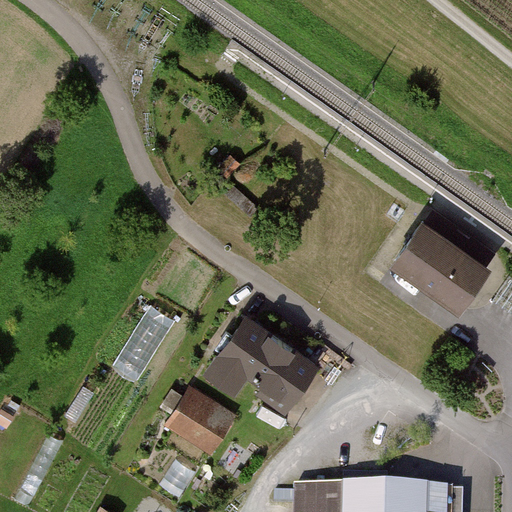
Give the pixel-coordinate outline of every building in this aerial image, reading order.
[(488,266),(424,221),(396,259),(460,305),(488,266)] [(144,376),(178,312),(149,296),(114,360),(144,376)] [(316,365),(248,317),(210,370),(234,387),(245,371),(289,403),(316,365)] [(232,411),(195,388),(176,418),(213,442),(232,411)] [(447,511),(448,494),(294,490),(293,511),(447,511)]
